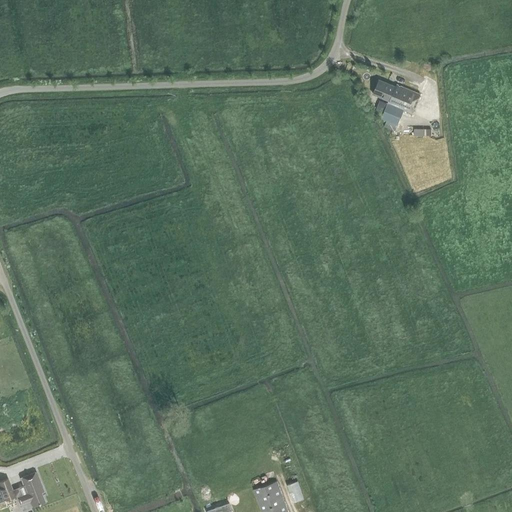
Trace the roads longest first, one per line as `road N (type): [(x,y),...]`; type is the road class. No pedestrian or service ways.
road 1 (unclassified): [(0,95),(296,82),(326,66),(347,0)]
road 2 (unclassified): [(93,511),(0,275)]
